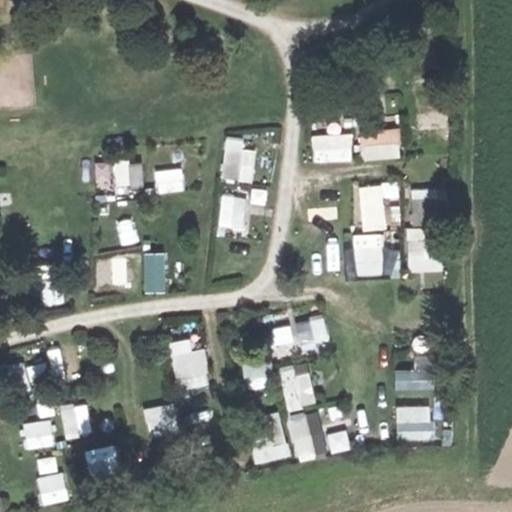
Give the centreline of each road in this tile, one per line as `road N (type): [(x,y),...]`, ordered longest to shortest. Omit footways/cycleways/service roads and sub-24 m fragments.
road 1 (track): [(300,26),(270,276),(245,297),(135,312),(0,345)]
road 2 (track): [(386,0),(341,29),(175,0)]
